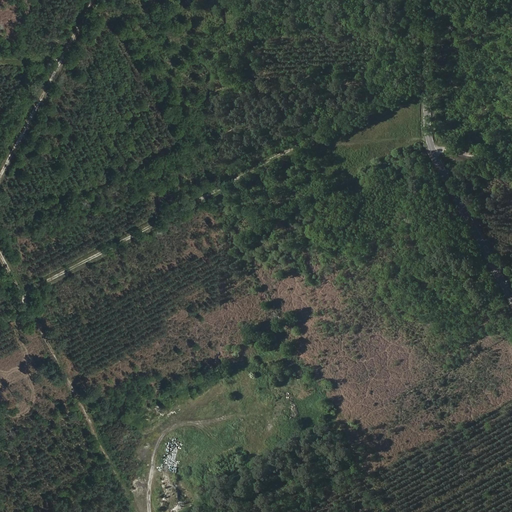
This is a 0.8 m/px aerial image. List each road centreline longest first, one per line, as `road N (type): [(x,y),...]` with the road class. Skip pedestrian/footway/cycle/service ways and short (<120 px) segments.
road 1 (track): [(23,297),(423,65)]
road 2 (tertiary): [(425,0),(421,112),(511,280)]
road 3 (track): [(141,511),(23,297)]
road 4 (track): [(229,0),(234,67),(249,86),(388,83)]
road 5 (track): [(0,174),(92,0)]
